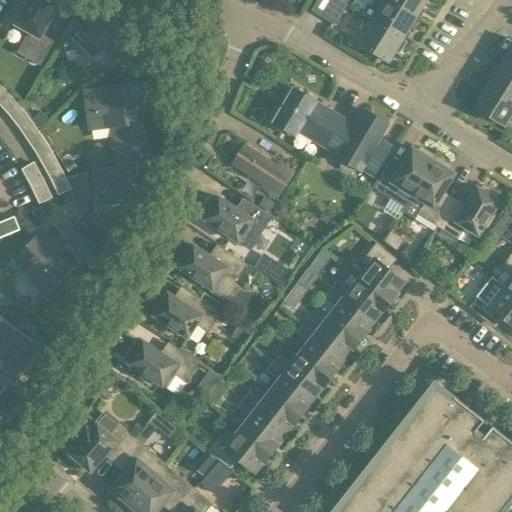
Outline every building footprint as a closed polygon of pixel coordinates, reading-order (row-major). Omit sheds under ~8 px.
[(48,0),(29,0),(23,10),(18,11),(14,18),(16,23),(14,26),(28,34),(16,55),(39,67),(53,43),(41,36),(58,5),(48,0)] [(316,0),(310,11),(322,19),(334,0),(316,0)] [(337,0),(334,0),(322,19),(333,26),(346,6),(337,0)] [(369,0),(360,15),(371,21),(402,40),(415,19),(385,0),(369,0)] [(385,0),(415,19),(426,0),(385,0)] [(104,6),(72,42),(95,63),(103,53),(106,56),(130,30),(104,6)] [(402,40),(371,21),(357,44),(388,63),(402,40)] [(511,46),(502,63),(511,69),(511,46)] [(511,69),(502,63),(488,85),(511,100),(511,69)] [(511,114),(511,100),(488,85),(474,108),(505,127),(511,114)] [(0,86),(0,104),(8,113),(20,128),(36,152),(46,169),(54,187),(65,182),(57,164),(46,146),(29,121),(17,106),(0,86)] [(126,87),(84,93),(87,116),(111,113),(113,125),(110,127),(121,204),(142,201),(139,177),(149,176),(142,124),(136,123),(134,110),(153,107),(151,91),(127,94),(126,87)] [(298,132),(325,149),(342,119),(315,103),(315,102),(292,89),(272,123),(295,137),(298,132)] [(342,119),(325,149),(337,156),(337,157),(340,159),(338,162),(341,168),(348,172),(354,172),(356,169),(359,171),(360,169),(372,177),(390,147),(377,140),(386,124),(364,111),(355,127),(342,119)] [(262,188),(276,198),(292,174),(278,164),(275,168),(243,146),(231,164),(264,186),(262,188)] [(404,208),(411,196),(435,157),(419,148),(417,152),(411,148),(396,172),(385,165),(371,188),(392,201),(404,208)] [(450,166),(435,157),(411,196),(404,208),(402,211),(414,218),(416,215),(436,228),(450,205),(439,198),(453,174),(448,170),(450,166)] [(29,186),(37,204),(48,199),(40,180),(30,163),(20,170),(29,186)] [(461,212),(450,205),(436,228),(457,240),(464,228),(477,236),(499,201),(495,199),(497,195),(482,186),(480,190),(476,188),(461,212)] [(258,237),(271,217),(249,202),(242,213),(218,197),(215,201),(211,199),(202,213),(206,216),(203,220),(237,242),(246,229),(258,237)] [(391,231),(384,242),(397,251),(404,239),(391,231)] [(40,233),(12,259),(45,293),(68,270),(48,250),(52,245),(40,233)] [(358,279),(389,303),(395,295),(394,294),(403,283),(387,270),(395,260),(375,243),(360,262),(367,267),(358,279)] [(233,284),(246,265),(218,246),(210,257),(193,246),(190,250),(186,247),(176,261),(180,264),(178,268),(211,289),(209,292),(225,303),(236,286),(233,284)] [(511,276),(503,287),(511,294),(511,252),(500,267),(511,276)] [(6,267),(0,268),(0,306),(11,304),(6,267)] [(337,280),(330,288),(373,321),(381,311),(382,312),(389,303),(358,279),(349,290),(337,280)] [(511,294),(503,287),(494,298),(483,289),(468,308),(489,325),(497,314),(511,325),(511,294)] [(365,332),(373,321),(330,288),(324,296),(337,306),(328,317),(359,341),(366,332),(365,332)] [(207,333),(220,313),(198,298),(191,309),(167,294),(165,298),(161,295),(151,310),(155,312),(153,316),(187,338),(195,325),(207,333)] [(307,317),(301,326),(343,359),(351,349),(352,349),(359,341),(328,317),(320,327),(307,317)] [(37,348),(0,321),(0,389),(4,384),(1,382),(6,375),(14,381),(22,369),(19,367),(26,357),(29,360),(37,348)] [(335,369),(343,359),(301,326),(294,334),(307,344),(298,354),(329,379),(336,370),(335,369)] [(185,383),(199,363),(173,347),(166,358),(142,342),(140,346),(136,343),(126,358),(130,360),(128,364),(166,389),(174,376),(185,383)] [(277,355),(271,363),(313,397),(322,386),(323,387),(329,379),(298,354),(290,365),(277,355)] [(277,381),(269,392),(300,417),(306,408),(305,407),(313,397),(271,363),(265,371),(277,381)] [(334,489),(325,499),(322,504),(333,511),(503,511),(511,501),(511,443),(491,428),(483,438),(475,432),(483,421),(454,398),(454,399),(434,383),(345,497),(334,489)] [(248,393),(241,401),(284,435),(292,424),(293,425),(300,417),(269,392),(260,403),(248,393)] [(248,419),(239,430),(270,454),(277,446),(276,445),(284,435),(241,401),(235,409),(248,419)] [(118,460),(135,439),(117,424),(115,425),(104,415),(89,432),(86,429),(76,440),(79,443),(69,455),(73,458),(69,462),(82,473),(86,470),(89,473),(108,451),(118,460)] [(263,463),(270,454),(239,430),(230,441),(220,434),(206,452),(230,471),(238,461),(254,473),(262,462),(263,463)] [(164,464),(135,439),(118,460),(128,468),(109,490),(114,494),(111,498),(125,510),(164,464)] [(193,489),(164,464),(125,510),(127,511),(155,511),(165,501),(175,509),(193,489)] [(204,511),(211,505),(193,489),(175,509),(178,511),(204,511)]
